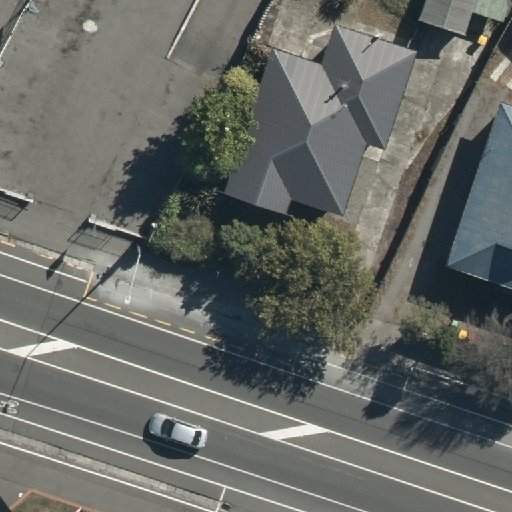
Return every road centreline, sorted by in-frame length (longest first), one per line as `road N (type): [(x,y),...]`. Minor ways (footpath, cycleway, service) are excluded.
road 1 (primary): [(511,504),(149,385)]
road 2 (primary): [(0,294),(149,385)]
road 3 (primary): [(149,385),(0,366)]
